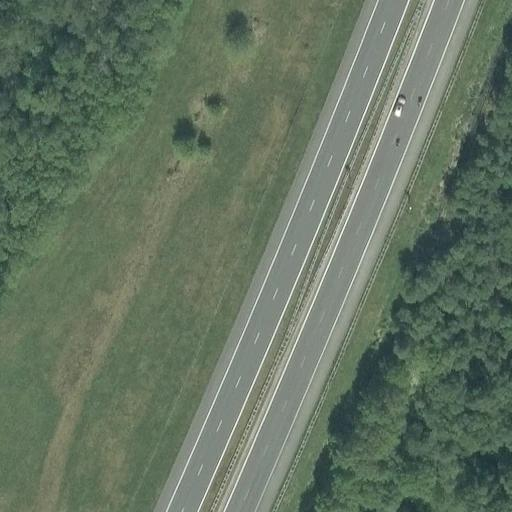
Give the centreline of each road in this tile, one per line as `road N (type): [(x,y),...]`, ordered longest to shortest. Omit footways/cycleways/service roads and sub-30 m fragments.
road 1 (motorway): [(239,511),(452,0)]
road 2 (motorway): [(388,0),(282,273),(176,511)]
